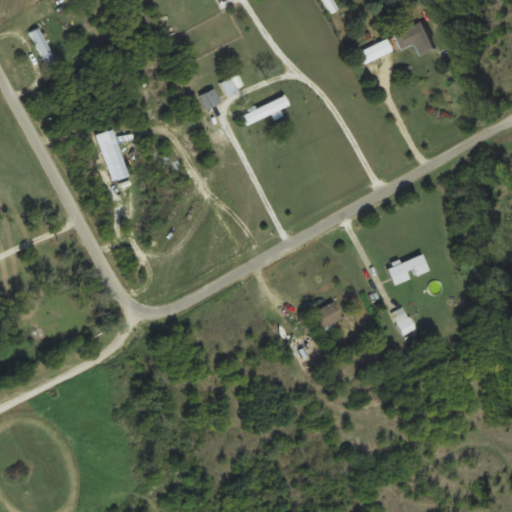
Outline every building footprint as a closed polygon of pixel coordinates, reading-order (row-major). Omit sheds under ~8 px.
[(414,43),(419,56),(436,49),(424,20),(393,33),(400,49),(414,43)] [(51,74),(60,69),(38,27),(29,32),(51,74)] [(244,87),(237,73),(220,83),(227,96),(244,87)] [(220,103),(215,89),(201,93),(205,108),(220,103)] [(241,114),(245,124),(288,105),(284,95),(241,114)] [(400,272),(423,262),(420,253),(389,266),(395,281),(403,278),(400,272)] [(309,315),(318,331),(343,317),(333,301),(309,315)] [(400,334),(413,331),(406,307),(393,311),(400,334)]
